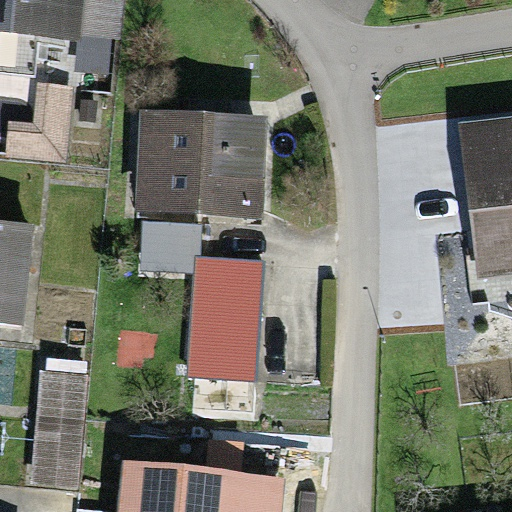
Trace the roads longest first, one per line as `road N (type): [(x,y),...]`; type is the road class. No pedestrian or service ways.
road 1 (residential): [(341,511),(359,314),(342,64)]
road 2 (residential): [(342,64),(511,37)]
